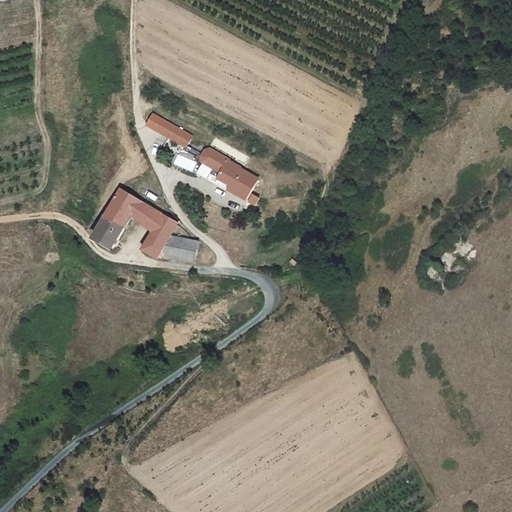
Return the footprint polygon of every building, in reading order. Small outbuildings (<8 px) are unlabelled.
[(158,111),(155,117),(161,121),(159,125),(191,144),(198,133),(158,111)] [(161,121),(155,117),(152,121),(159,125),(161,121)] [(208,159),(227,170),(234,157),(234,156),(215,145),(210,147),(207,154),(208,159)] [(245,165),(246,164),(234,157),(227,170),(224,175),(236,183),(245,165)] [(204,164),(199,174),(206,178),(211,169),(204,164)] [(236,183),(234,187),(252,197),(264,176),(245,165),(236,183)] [(233,188),(234,187),(236,183),(224,175),(221,181),(233,188)] [(123,222),(130,210),(134,203),(128,199),(133,190),(125,185),(97,232),(116,244),(129,226),(123,222)] [(177,232),(183,221),(133,190),(128,199),(134,203),(130,210),(136,214),(158,227),(174,237),(177,232)] [(129,226),(136,214),(130,210),(123,222),(129,226)] [(163,257),(166,251),(174,237),(158,227),(146,247),(163,257)] [(174,237),(166,251),(193,260),(200,261),(204,239),(177,232),(174,237)]
